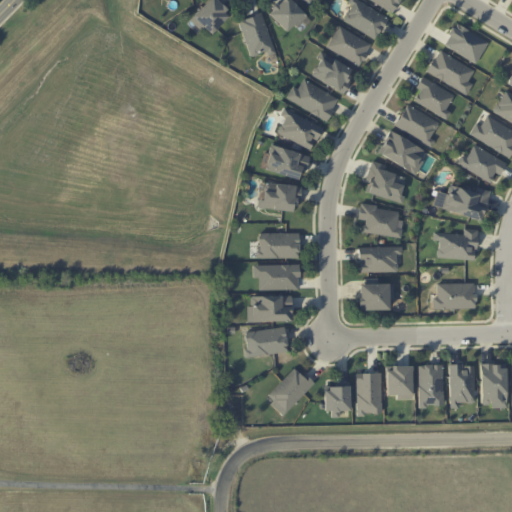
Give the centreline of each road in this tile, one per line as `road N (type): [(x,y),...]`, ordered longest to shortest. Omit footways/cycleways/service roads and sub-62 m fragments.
road 1 (residential): [(430,0),(333,169),(328,336)]
road 2 (residential): [(221,511),(229,467),(261,444),(511,439)]
road 3 (residential): [(328,336),(511,330)]
